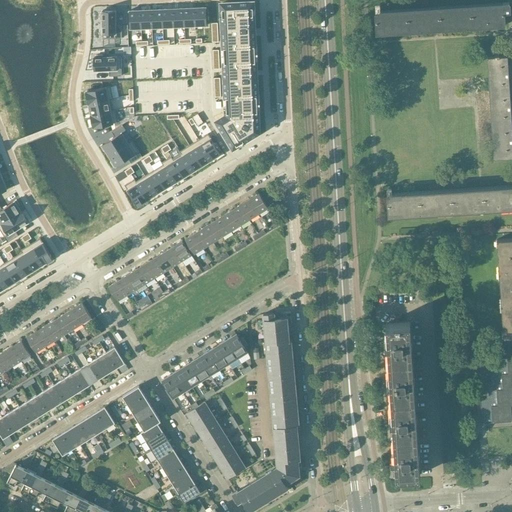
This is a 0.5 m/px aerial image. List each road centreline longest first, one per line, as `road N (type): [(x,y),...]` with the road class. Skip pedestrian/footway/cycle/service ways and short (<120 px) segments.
road 1 (secondary): [(349,392),(324,0)]
road 2 (residential): [(94,0),(82,11),(74,116),(131,228)]
road 3 (residential): [(297,279),(320,511)]
road 4 (residential): [(286,133),(131,228)]
road 5 (residential): [(297,279),(143,370)]
road 6 (residential): [(140,248),(289,158)]
road 7 (residential): [(143,370),(0,460)]
road 8 (residential): [(231,511),(143,370)]
road 9 (residential): [(70,266),(25,192),(0,128)]
road 10 (residential): [(280,0),(286,133)]
road 11 (residential): [(374,504),(506,498)]
road 12 (residential): [(297,279),(289,158)]
